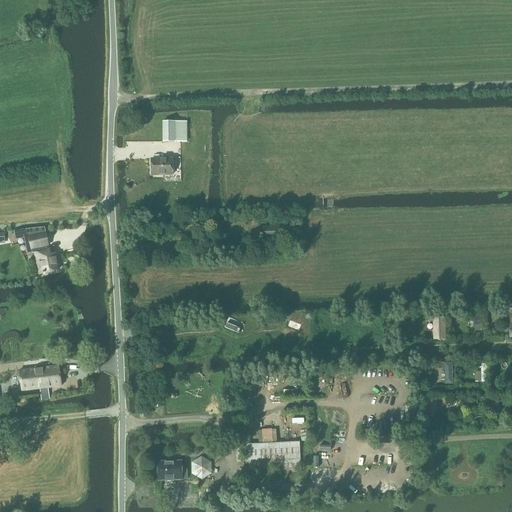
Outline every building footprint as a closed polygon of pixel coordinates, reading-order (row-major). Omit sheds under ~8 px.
[(163,142),(187,142),(187,122),(163,123),(163,142)] [(173,175),(173,168),(172,159),(151,159),(152,175),(173,175)] [(263,239),(280,239),(280,227),(263,227),(263,239)] [(45,234),(29,237),(31,249),(32,253),(35,252),(36,258),(38,265),(39,272),(42,272),(42,274),(58,271),(57,268),(58,267),(57,263),(56,262),(54,254),(49,255),(48,250),(46,250),(45,246),(48,246),(45,234)] [(433,318),(433,340),(446,340),(445,317),(433,318)] [(48,388),(62,386),(59,366),(19,371),(22,391),(40,389),(42,400),(50,399),(48,388)] [(259,474),(301,472),(299,442),(243,445),(244,462),(249,462),(249,470),(259,470),(259,474)] [(212,474),(212,463),(202,457),(192,463),(192,474),(202,480),(212,474)] [(182,479),(187,479),(187,470),(182,470),(182,462),(165,463),(165,461),(159,461),(159,463),(158,463),(158,480),(182,479)]
